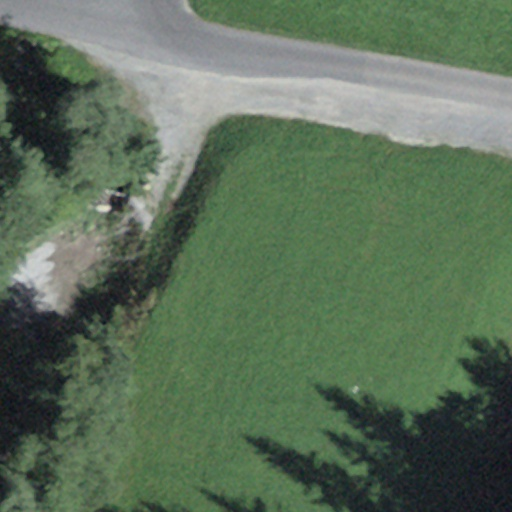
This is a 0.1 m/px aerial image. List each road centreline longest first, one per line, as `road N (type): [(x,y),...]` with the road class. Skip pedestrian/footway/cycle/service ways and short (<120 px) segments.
road 1 (unclassified): [(189,43),(511,101)]
road 2 (unclassified): [(14,0),(189,43)]
